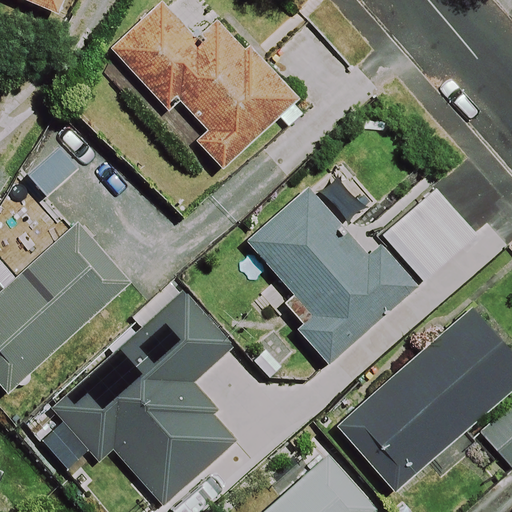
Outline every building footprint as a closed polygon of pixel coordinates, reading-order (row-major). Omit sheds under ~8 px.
[(69,0),(18,0),(61,19),(69,0)] [(199,44),(160,5),(111,55),(165,107),(174,97),(205,128),(194,140),(227,173),(297,101),(218,25),(199,44)] [(327,367),(419,288),(358,218),(344,230),(306,186),(243,240),(294,299),(283,308),(299,327),(295,331),(327,367)] [(474,235),(434,190),(382,236),(421,281),(474,235)] [(229,350),(181,295),(50,410),(96,463),(112,450),(162,507),(235,443),(186,388),(229,350)] [(511,387),(511,354),(472,309),(336,427),(392,492),(511,387)] [(511,470),(511,404),(479,431),(511,471),(511,470)] [(373,511),(375,510),(332,459),(267,511),(373,511)]
